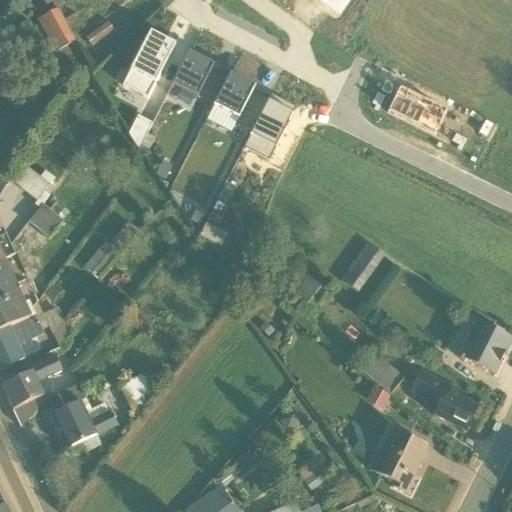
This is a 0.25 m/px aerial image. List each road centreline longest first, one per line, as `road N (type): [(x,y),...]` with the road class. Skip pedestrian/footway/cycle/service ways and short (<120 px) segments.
road 1 (residential): [(511,205),(337,121),(346,99)]
road 2 (residential): [(302,75),(182,8),(191,0)]
